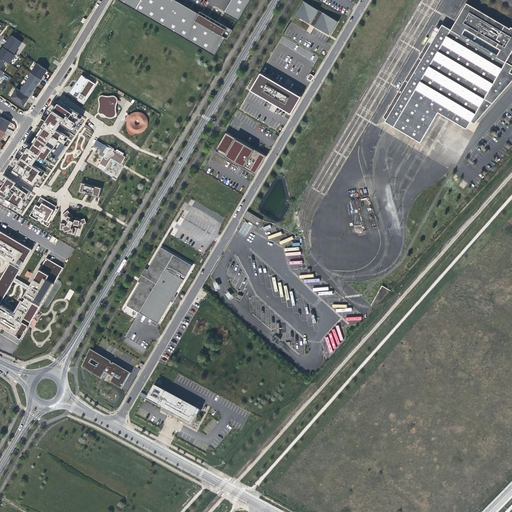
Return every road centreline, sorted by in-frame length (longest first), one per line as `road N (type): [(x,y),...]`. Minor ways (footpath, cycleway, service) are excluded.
road 1 (unclassified): [(365,0),(113,425)]
road 2 (tertiary): [(70,348),(276,0)]
road 3 (residential): [(113,425),(271,511)]
road 4 (residential): [(39,192),(62,197),(102,127),(90,116)]
